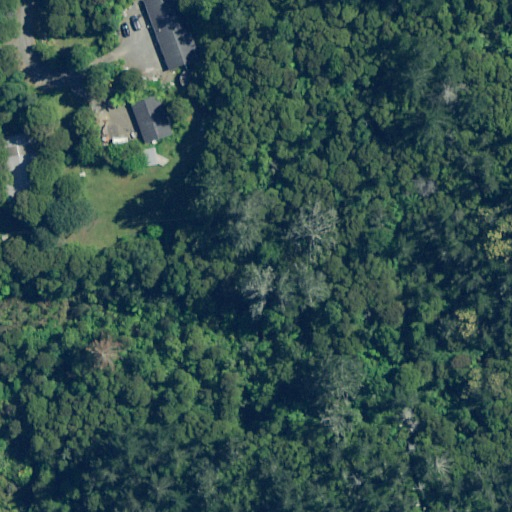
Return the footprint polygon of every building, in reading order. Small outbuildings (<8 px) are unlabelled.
[(202,60),(181,0),(152,0),(147,2),(171,71),(202,60)] [(173,136),(160,99),(135,109),(148,145),(173,136)] [(110,130),(102,131),(104,146),(112,145),(110,130)] [(46,193),(36,133),(8,138),(19,198),(46,193)] [(160,165),(157,149),(140,152),(143,168),(160,165)]
